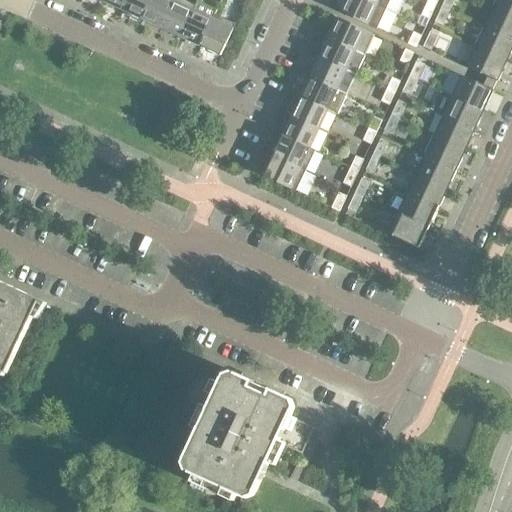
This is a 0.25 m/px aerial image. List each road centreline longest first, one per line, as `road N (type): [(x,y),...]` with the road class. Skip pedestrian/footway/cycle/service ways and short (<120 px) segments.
road 1 (residential): [(420,339),(382,403),(169,309)]
road 2 (residential): [(247,110),(7,0)]
road 3 (residential): [(420,339),(200,235)]
road 4 (residential): [(420,339),(511,142)]
road 5 (residential): [(194,250),(0,160)]
road 6 (residential): [(169,309),(0,234)]
road 7 (residential): [(200,235),(209,190),(247,110)]
road 8 (residential): [(247,110),(298,0)]
